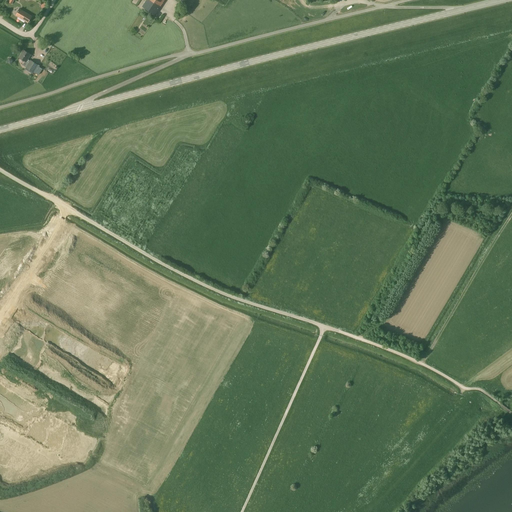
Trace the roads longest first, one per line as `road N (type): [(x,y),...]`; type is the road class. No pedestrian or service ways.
road 1 (tertiary): [(78,108),(459,9)]
road 2 (unclassified): [(338,331),(201,284),(0,170)]
road 3 (unclassified): [(185,54),(377,6)]
road 4 (track): [(421,364),(511,214)]
road 5 (unclassified): [(185,54),(78,108)]
